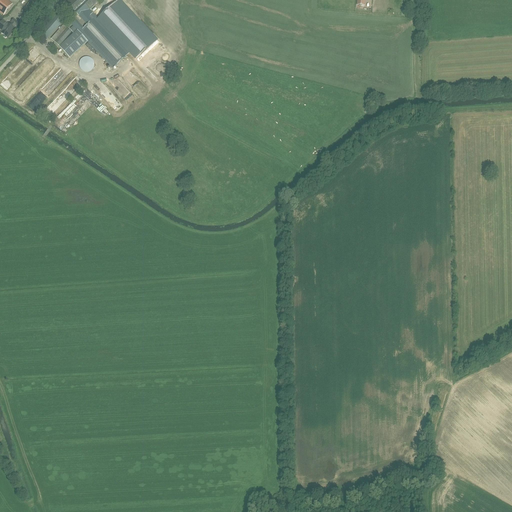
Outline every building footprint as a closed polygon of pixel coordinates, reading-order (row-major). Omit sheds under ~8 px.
[(0,0),(0,12),(3,15),(12,4),(7,0),(0,0)] [(43,0),(42,0),(39,4),(34,0),(30,0),(21,11),(34,22),(45,8),(48,3),(43,0)] [(70,59),(88,42),(113,69),(130,53),(90,10),(97,3),(94,0),(69,0),(66,3),(87,25),(84,29),(73,17),(69,22),(73,26),(70,29),(67,27),(66,28),(63,25),(51,40),(61,49),(70,59)] [(119,0),(118,0),(98,19),(130,53),(137,59),(157,40),(119,0)] [(64,16),(57,10),(38,34),(47,40),(63,21),(61,19),(64,16)] [(0,30),(2,32),(1,33),(4,35),(3,36),(3,37),(5,38),(6,38),(6,37),(7,38),(14,29),(14,28),(16,26),(17,27),(19,24),(13,20),(11,22),(12,23),(10,25),(8,24),(7,25),(2,21),(1,23),(0,22),(0,30)] [(94,71),(94,58),(81,58),(81,72),(94,71)] [(54,65),(26,97),(28,99),(32,94),(33,95),(58,69),(54,65)] [(22,99),(47,72),(40,66),(14,93),(22,99)] [(1,83),(9,90),(13,86),(10,83),(12,80),(15,83),(17,80),(15,78),(13,80),(8,75),(1,83)] [(121,95),(128,101),(133,96),(127,89),(121,95)] [(85,103),(91,96),(89,94),(83,101),(85,103)]
